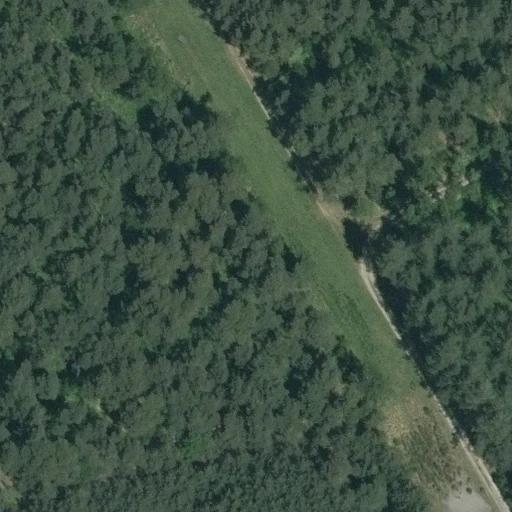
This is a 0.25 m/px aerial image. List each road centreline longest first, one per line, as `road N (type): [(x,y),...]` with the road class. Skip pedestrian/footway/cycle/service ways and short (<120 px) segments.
road 1 (track): [(198,0),(497,511)]
road 2 (track): [(341,243),(511,152)]
